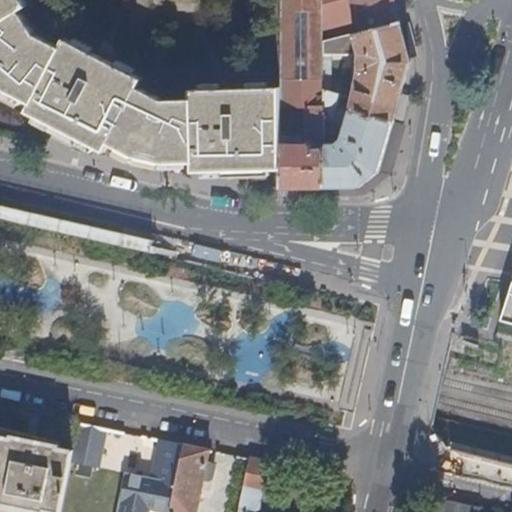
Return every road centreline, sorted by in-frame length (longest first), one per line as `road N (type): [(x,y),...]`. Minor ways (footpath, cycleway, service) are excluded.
road 1 (residential): [(385,461),(0,379)]
road 2 (secondary): [(0,172),(246,228)]
road 3 (secondary): [(435,230),(466,191),(511,47)]
road 4 (secondary): [(246,228),(435,230)]
road 5 (residential): [(246,228),(272,246),(423,287)]
road 6 (residential): [(385,461),(423,287)]
road 7 (residential): [(446,81),(429,190),(435,230)]
road 8 (residential): [(511,489),(385,461)]
